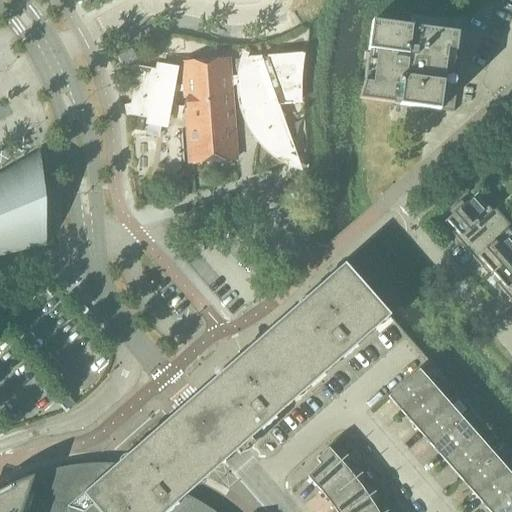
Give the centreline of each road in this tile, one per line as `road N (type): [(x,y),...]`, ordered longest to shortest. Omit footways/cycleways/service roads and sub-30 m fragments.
road 1 (residential): [(90,250),(94,188),(84,116),(57,50),(20,0)]
road 2 (residential): [(0,6),(58,103),(90,250)]
road 3 (residential): [(295,189),(90,250)]
road 4 (residential): [(194,407),(122,323),(90,250)]
road 5 (residential): [(511,345),(387,205)]
road 6 (residential): [(341,404),(437,511)]
